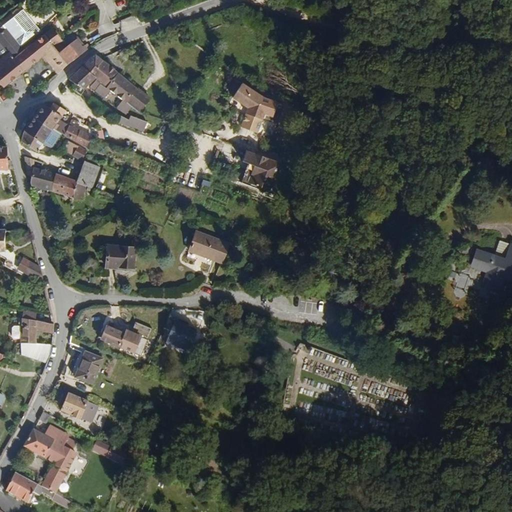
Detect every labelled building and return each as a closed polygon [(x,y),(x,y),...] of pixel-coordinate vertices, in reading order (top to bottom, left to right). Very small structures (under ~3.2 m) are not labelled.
[(27,41),(46,24),(32,7),(0,32),(0,61),(14,49),(20,44),(26,49),(31,46),(29,43),(27,41)] [(142,22),(139,13),(122,20),(126,29),(142,22)] [(29,43),(49,28),(46,24),(27,41),(29,43)] [(67,34),(57,24),(48,32),(58,42),(60,41),(67,34)] [(0,78),(7,87),(47,52),(52,58),(65,48),(63,46),(60,41),(58,42),(48,32),(31,46),(26,49),(20,55),(14,49),(0,61),(0,78)] [(73,60),(90,46),(78,33),(67,43),(69,45),(65,48),(52,58),(63,69),(73,60)] [(20,55),(26,49),(20,44),(14,49),(20,55)] [(91,78),(104,62),(96,54),(69,79),(76,85),(83,90),(90,81),(90,80),(91,78)] [(106,89),(118,73),(104,62),(91,78),(106,89)] [(138,114),(163,83),(150,72),(137,88),(125,104),(129,107),(138,114)] [(247,124),(256,97),(250,95),(252,88),(232,72),(221,87),(232,95),(234,92),(239,96),(237,99),(233,108),(231,114),(230,118),(247,124)] [(137,88),(118,73),(106,89),(91,78),(90,80),(90,81),(92,83),(93,83),(92,88),(105,98),(109,92),(121,101),(117,107),(125,112),(129,107),(125,104),(137,88)] [(80,94),(83,90),(76,85),(72,90),(80,94)] [(61,118),(63,115),(66,116),(68,113),(52,104),(49,109),(41,105),(35,115),(57,127),(63,119),(61,118)] [(57,127),(35,115),(25,130),(44,142),(54,148),(61,137),(58,135),(62,130),(57,127)] [(138,127),(140,122),(131,118),(129,122),(138,127)] [(90,133),(69,123),(68,123),(63,119),(57,127),(62,130),(64,131),(91,148),(97,137),(90,133)] [(156,128),(141,121),(140,122),(138,127),(154,136),(157,128),(156,128)] [(137,130),(128,124),(126,128),(136,132),(137,130)] [(154,136),(138,127),(137,130),(153,137),(154,136)] [(44,142),(25,130),(24,133),(22,141),(37,152),(44,142)] [(75,153),(80,145),(71,140),(66,149),(75,153)] [(84,159),(90,150),(80,145),(75,153),(74,154),(84,159)] [(0,166),(9,167),(7,146),(0,146),(0,166)] [(271,177),(277,161),(247,148),(239,167),(266,176),(267,175),(271,177)] [(56,192),(60,175),(37,168),(38,159),(24,155),(27,175),(33,177),(30,185),(56,192)] [(94,188),(101,166),(86,161),(79,181),(89,186),(94,188)] [(264,183),(266,176),(239,167),(237,172),(264,183)] [(261,189),(264,183),(237,172),(235,178),(261,189)] [(76,189),(79,181),(60,175),(56,192),(74,196),(76,189)] [(214,184),(206,181),(192,175),(189,183),(211,192),(214,184)] [(82,201),(85,192),(76,189),(74,196),(73,198),(82,201)] [(0,249),(7,249),(8,231),(0,230),(0,249)] [(223,264),(230,245),(199,232),(191,250),(223,264)] [(133,269),(135,248),(109,245),(106,267),(115,269),(115,267),(133,269)] [(28,271),(33,263),(23,258),(19,266),(28,271)] [(44,280),(40,267),(33,263),(28,271),(44,280)] [(500,305),(506,272),(487,268),(484,284),(451,278),(449,286),(456,287),(454,296),(466,299),(465,303),(476,305),(474,313),(483,315),(486,302),(500,305)] [(454,296),(456,287),(449,286),(447,295),(454,296)] [(474,313),(476,305),(465,303),(464,311),(474,313)] [(45,321),(45,311),(32,310),(31,318),(37,320),(45,321)] [(188,319),(169,312),(164,324),(171,327),(166,340),(189,349),(197,327),(187,323),(188,319)] [(29,334),(30,324),(37,324),(37,320),(31,318),(30,321),(22,321),(21,333),(29,334)] [(57,333),(56,322),(45,321),(37,320),(37,324),(30,324),(29,334),(29,341),(43,342),(44,332),(58,334),(57,333)] [(131,338),(105,327),(99,339),(126,350),(131,338)] [(51,363),(55,345),(43,342),(29,341),(28,355),(51,363)] [(93,385),(104,360),(87,353),(85,358),(83,364),(79,362),(76,369),(80,370),(77,376),(76,378),(93,385)] [(92,424),(99,405),(70,393),(62,412),(92,424)] [(50,427),(53,419),(44,415),(40,422),(50,427)] [(56,442),(61,432),(51,427),(46,437),(56,442)] [(57,495),(78,454),(67,448),(56,442),(46,437),(35,432),(27,448),(56,462),(43,487),(57,495)] [(67,448),(71,437),(61,432),(56,442),(67,448)] [(92,452),(115,461),(120,449),(97,439),(92,452)] [(43,487),(17,472),(7,492),(30,504),(35,493),(41,496),(44,493),(54,499),(57,495),(43,487)]
